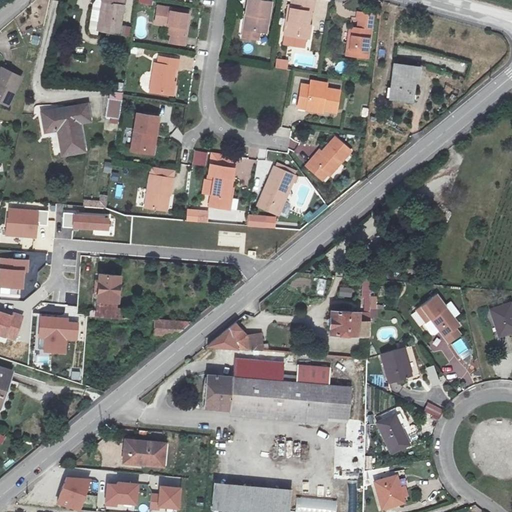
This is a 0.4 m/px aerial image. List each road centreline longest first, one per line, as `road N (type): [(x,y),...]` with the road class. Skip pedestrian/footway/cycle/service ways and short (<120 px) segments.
road 1 (secondary): [(0,498),(264,279)]
road 2 (secondary): [(264,279),(511,77)]
road 3 (residential): [(264,279),(238,259),(58,244),(54,284)]
road 4 (residential): [(511,396),(477,400),(461,411),(446,444),(461,488),(491,511)]
road 5 (unknown): [(46,0),(35,91),(101,96)]
road 6 (residential): [(212,123),(206,90),(222,0)]
